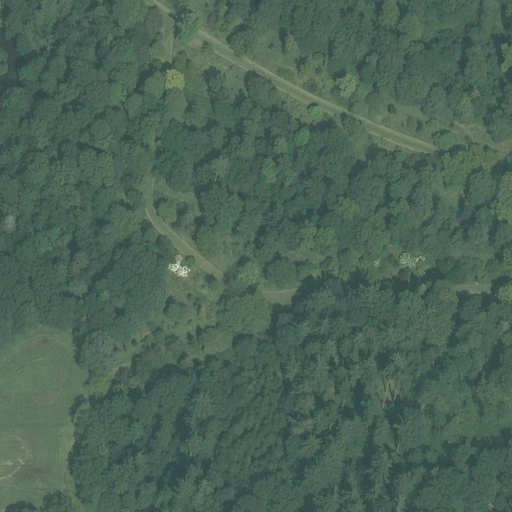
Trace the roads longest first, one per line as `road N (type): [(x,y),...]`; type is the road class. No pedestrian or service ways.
road 1 (track): [(163,112),(148,174),(153,221),(246,300),(361,288),(511,294)]
road 2 (track): [(511,186),(276,83),(150,0)]
